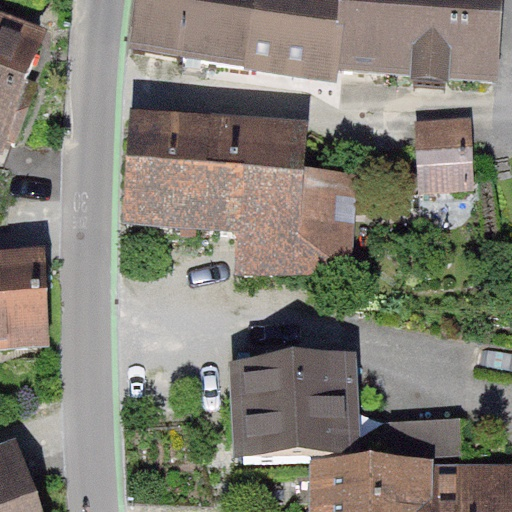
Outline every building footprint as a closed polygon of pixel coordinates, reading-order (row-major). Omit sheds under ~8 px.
[(143,0),(134,65),(246,77),(247,85),(340,95),(341,87),(500,99),(507,20),(493,0),(143,0)] [(57,46),(0,26),(0,171),(12,176),(57,46)] [(319,134),(135,128),(132,238),(246,242),(245,283),(356,287),(360,183),(317,182),(319,134)] [(472,131),(415,134),(419,203),(475,200),(472,131)] [(0,360),(55,357),(47,265),(0,268),(0,360)] [(361,371),(229,377),(234,475),(366,469),(361,371)] [(39,511),(19,455),(0,462),(0,511),(39,511)] [(511,511),(511,476),(310,475),(309,511),(511,511)]
